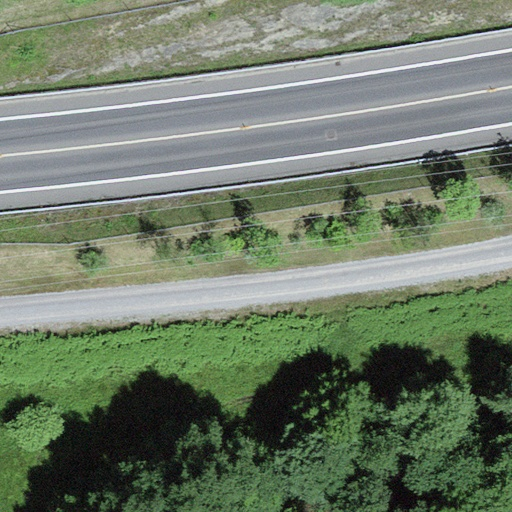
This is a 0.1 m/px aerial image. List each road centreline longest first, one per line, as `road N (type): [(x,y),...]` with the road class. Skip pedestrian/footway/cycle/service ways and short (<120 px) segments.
road 1 (track): [(0,323),(511,255)]
road 2 (trunk): [(511,92),(0,155)]
